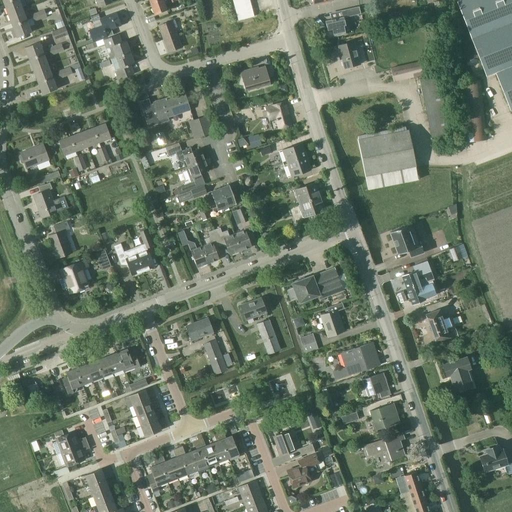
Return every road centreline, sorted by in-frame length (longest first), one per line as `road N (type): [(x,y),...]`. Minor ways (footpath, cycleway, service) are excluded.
road 1 (residential): [(451,511),(353,229)]
road 2 (residential): [(144,309),(353,229)]
road 3 (residential): [(353,229),(292,39)]
road 4 (residential): [(285,511),(242,414),(191,431)]
road 5 (residential): [(51,311),(0,178)]
road 6 (residential): [(191,431),(144,309)]
road 7 (residential): [(132,0),(156,64),(179,71),(210,62)]
